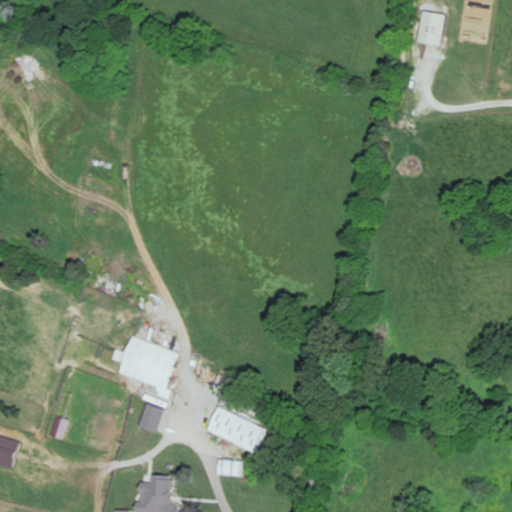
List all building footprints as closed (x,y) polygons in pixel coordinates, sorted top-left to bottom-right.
[(420,41),(443,46),(450,14),(426,9),(420,41)] [(161,386),(158,395),(172,399),(174,390),(173,389),(184,351),(134,336),(123,375),(161,386)] [(143,426),(161,432),(168,409),(150,403),(143,426)] [(211,431),(259,452),(270,427),(222,406),(211,431)] [(66,440),(71,420),(58,417),(53,437),(66,440)] [(22,440),(0,435),(0,463),(17,467),(22,440)] [(221,475),(244,475),(245,460),(222,460),(221,475)] [(141,511),(189,511),(190,510),(176,509),(177,475),(154,475),(154,482),(142,482),(141,511)]
